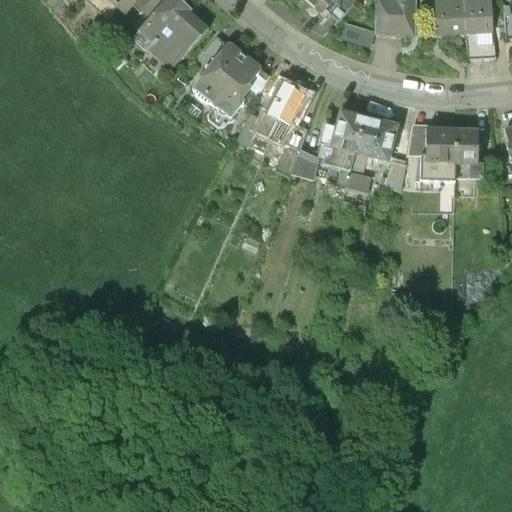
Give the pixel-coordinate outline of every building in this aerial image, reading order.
[(105,0),(118,11),(127,6),(131,9),(138,0),(105,0)] [(138,0),(131,9),(139,14),(151,0),(138,0)] [(175,0),(169,0),(132,42),(164,72),(183,52),(187,56),(207,34),(189,17),(191,15),(175,0)] [(303,0),(324,19),(327,16),(341,0),(303,0)] [(361,0),(341,0),(327,16),(337,26),(361,0)] [(392,0),(393,2),(376,2),(375,38),(410,39),(411,0),(392,0)] [(448,0),(449,10),(462,9),(461,0),(448,0)] [(487,0),(461,0),(462,9),(463,38),(490,36),(487,0)] [(511,11),(511,0),(500,0),(503,42),(511,41),(511,11)] [(449,10),(435,11),(436,39),(463,38),(462,9),(449,10)] [(492,36),(463,38),(466,64),(494,63),(492,36)] [(218,40),(201,60),(209,67),(213,62),(214,63),(227,47),(218,40)] [(229,46),(227,47),(214,63),(213,62),(209,67),(191,90),(192,94),(226,120),(230,119),(242,104),(240,103),(249,92),(250,91),(247,88),(259,72),(259,70),(229,46)] [(259,72),(247,88),(250,91),(249,92),(254,96),(262,94),(269,80),(259,72)] [(262,123),(256,135),(280,147),(293,121),(296,123),(304,107),(301,106),(304,99),(281,87),(262,123)] [(364,121),(340,115),(336,131),(325,128),(320,148),(326,149),(355,157),(364,121)] [(250,117),(236,145),(248,151),(256,135),(262,123),(250,117)] [(395,130),(364,121),(355,157),(386,165),(395,130)] [(511,131),(503,134),(507,148),(504,151),(511,179),(511,178),(511,131)] [(454,134),(434,134),(434,168),(454,168),(454,134)] [(476,134),(454,134),(454,168),(454,184),(480,184),(480,169),(476,169),(476,134)] [(355,157),(326,149),(322,162),(342,168),(337,187),(346,189),(350,176),(355,157)] [(317,159),(300,153),(291,177),(310,183),(317,159)] [(370,181),(350,176),(346,189),(367,194),(370,181)]
